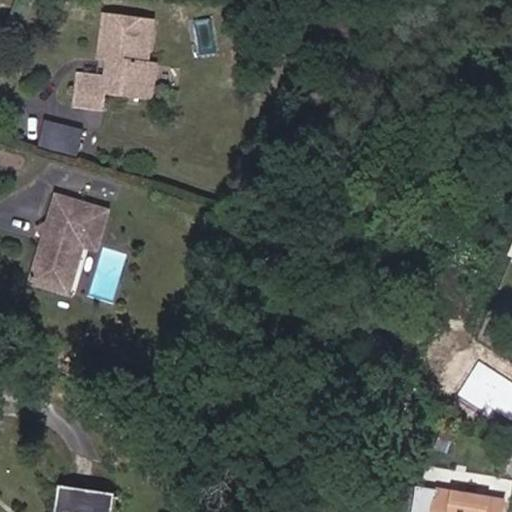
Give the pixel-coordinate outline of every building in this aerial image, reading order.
[(147,63),(153,19),(103,14),(98,56),(107,58),(104,77),(76,72),(70,104),(100,109),(102,92),(150,99),(155,64),(147,63)] [(46,119),(41,145),(81,152),(86,125),(46,119)] [(72,251),(76,243),(85,246),(98,249),(111,212),(60,197),(28,279),(58,289),(65,268),(59,266),(65,249),(72,251)] [(65,268),(58,289),(66,292),(85,246),(76,243),(72,251),(65,249),(59,266),(65,268)] [(501,511),(505,492),(438,480),(431,511),(501,511)] [(95,511),(99,488),(56,482),(52,511),(95,511)]
